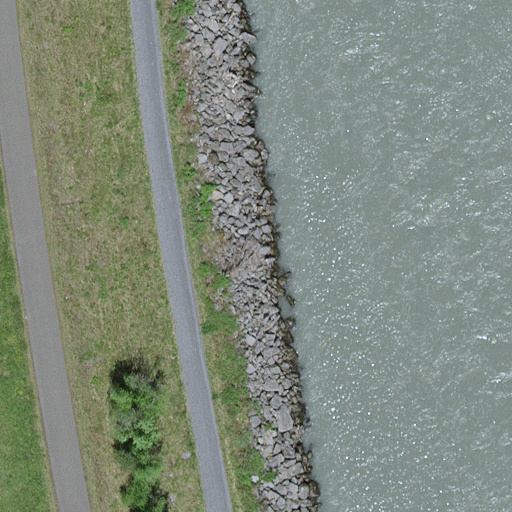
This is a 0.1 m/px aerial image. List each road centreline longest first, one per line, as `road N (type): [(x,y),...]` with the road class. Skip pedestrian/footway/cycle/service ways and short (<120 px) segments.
road 1 (track): [(225,511),(164,183),(149,0)]
road 2 (track): [(0,9),(75,511)]
